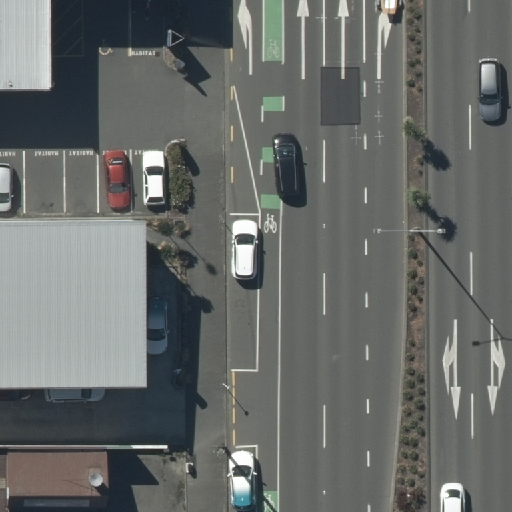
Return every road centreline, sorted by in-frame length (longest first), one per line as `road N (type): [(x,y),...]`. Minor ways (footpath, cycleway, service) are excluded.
road 1 (primary): [(318,511),(312,0)]
road 2 (primary): [(470,0),(473,511)]
